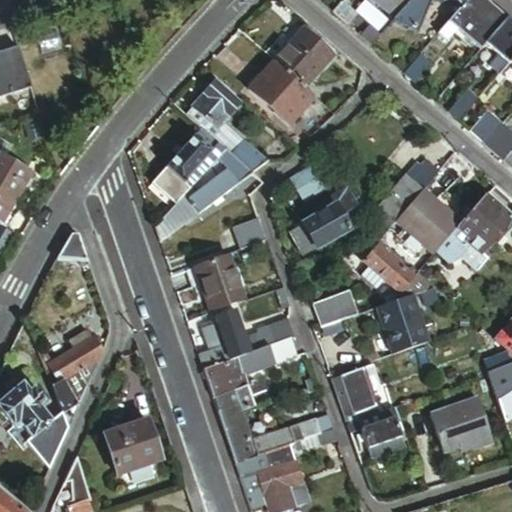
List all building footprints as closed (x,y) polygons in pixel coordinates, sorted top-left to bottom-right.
[(375,0),(395,17),(409,1),(409,0),(375,0)] [(409,0),(409,1),(420,10),(429,0),(409,0)] [(506,19),(484,0),(467,0),(460,8),(439,33),(435,37),(444,45),(454,33),(477,52),(484,45),(506,19)] [(511,58),(511,24),(506,19),(484,45),(496,56),(506,65),(509,61),(511,58)] [(272,62),(302,88),(331,55),(301,29),(272,62)] [(371,45),(375,41),(368,35),(364,39),(371,45)] [(0,98),(30,89),(18,50),(0,55),(0,98)] [(431,64),(420,55),(403,75),(414,84),(431,64)] [(487,66),(497,75),(506,65),(496,56),(487,66)] [(288,127),(313,98),(302,88),(272,62),(247,91),(288,127)] [(214,83),(191,108),(216,131),(219,127),(222,125),(239,105),(214,83)] [(465,92),(447,113),(457,122),(475,101),(465,92)] [(191,108),(184,116),(201,131),(210,138),(216,131),(191,108)] [(489,108),(468,132),(483,144),(504,120),(489,108)] [(504,120),(483,144),(489,150),(510,126),(504,120)] [(239,144),(266,168),(269,167),(222,125),(219,127),(239,144)] [(511,127),(510,126),(489,150),(502,161),(511,150),(511,127)] [(225,152),(229,155),(239,144),(219,127),(216,131),(210,138),(225,152)] [(217,160),(225,152),(210,138),(201,131),(149,185),(172,207),(190,187),(217,160)] [(239,144),(229,155),(252,175),(266,168),(239,144)] [(511,150),(502,161),(511,169),(511,150)] [(252,175),(229,155),(225,152),(217,160),(225,172),(236,187),(252,175)] [(0,154),(0,226),(1,227),(13,206),(32,172),(0,154)] [(419,170),(405,157),(390,175),(400,183),(406,177),(410,180),(419,170)] [(217,160),(190,187),(195,194),(225,172),(217,160)] [(410,180),(422,191),(439,172),(427,162),(419,170),(410,180)] [(301,178),(317,170),(315,165),(299,173),(301,178)] [(327,188),(317,170),(301,178),(303,182),(311,196),(327,188)] [(205,209),(236,187),(225,172),(195,194),(205,209)] [(301,178),(299,173),(293,176),(292,177),(297,185),(303,182),(301,178)] [(421,193),(422,191),(410,180),(406,177),(400,183),(379,208),(395,222),(421,193)] [(304,199),(311,196),(303,182),(297,185),(304,199)] [(190,187),(172,207),(156,223),(162,241),(205,209),(195,194),(190,187)] [(507,200),(493,188),(484,198),(498,210),(507,200)] [(353,206),(343,190),(320,204),(324,211),(299,226),(287,234),(300,257),(312,250),(347,230),(338,215),(353,206)] [(460,225),(421,193),(395,222),(394,224),(431,257),(434,254),(460,225)] [(484,198),(460,225),(434,254),(445,263),(458,257),(474,271),(484,259),(478,254),(508,219),(498,210),(484,198)] [(17,208),(13,206),(1,227),(4,229),(17,208)] [(239,251),(266,241),(259,220),(232,229),(239,251)] [(78,234),(70,233),(61,248),(83,250),(78,234)] [(413,281),(411,280),(375,247),(361,262),(365,267),(383,282),(399,297),(406,289),(413,281)] [(79,262),(87,263),(83,250),(61,248),(55,260),(79,262)] [(247,301),(229,254),(197,266),(212,312),(219,311),(247,301)] [(383,282),(365,267),(358,275),(375,291),(383,282)] [(434,289),(417,274),(411,280),(413,281),(406,289),(399,297),(400,300),(413,296),(427,291),(434,289)] [(429,299),(441,295),(434,289),(427,291),(429,299)] [(339,321),(355,315),(356,315),(357,315),(349,291),(313,303),(320,327),(323,326),(324,326),(332,323),(338,321),(339,321)] [(378,318),(391,355),(428,342),(413,296),(400,300),(384,306),(381,307),(384,316),(378,318)] [(381,307),(375,309),(378,318),(384,316),(381,307)] [(221,330),(230,359),(232,358),(251,351),(236,309),(216,315),(218,322),(221,330)] [(511,316),(501,329),(511,338),(511,336),(511,316)] [(284,339),(299,333),(293,317),(274,324),(280,341),(284,339)] [(332,323),(324,326),(323,326),(326,334),(341,329),(338,321),(332,323)] [(221,330),(218,322),(203,327),(206,335),(221,330)] [(280,341),(274,324),(262,329),(263,333),(254,336),(259,348),(267,345),(272,344),(280,341)] [(511,338),(501,329),(493,339),(508,352),(511,355),(511,338)] [(211,349),(216,364),(219,363),(230,359),(221,330),(206,335),(211,349)] [(98,359),(101,352),(95,339),(92,341),(87,332),(70,341),(75,350),(48,365),(57,383),(63,379),(78,371),(98,359)] [(286,344),(284,339),(280,341),(272,344),(274,349),(286,344)] [(286,344),(274,349),(279,362),(297,356),(292,342),(286,344)] [(274,349),(272,344),(267,345),(259,348),(251,351),(232,358),(235,367),(238,376),(279,362),(274,349)] [(211,349),(199,353),(205,368),(216,364),(211,349)] [(489,373),(511,364),(511,355),(508,352),(484,360),(489,373)] [(230,359),(219,363),(222,371),(235,367),(232,358),(230,359)] [(83,380),(86,386),(98,359),(78,371),(83,380)] [(216,364),(205,368),(214,396),(229,392),(222,371),(219,363),(216,364)] [(511,379),(511,364),(489,373),(494,389),(511,379)] [(43,367),(51,386),(57,383),(48,365),(43,367)] [(359,370),(366,391),(376,387),(369,366),(359,370)] [(359,370),(331,380),(346,424),(357,420),(366,417),(364,412),(373,409),(366,391),(359,370)] [(83,380),(78,371),(63,379),(68,389),(83,380)] [(57,383),(51,386),(61,413),(62,414),(76,405),(68,389),(63,379),(57,383)] [(76,405),(78,404),(86,386),(83,380),(68,389),(76,405)] [(13,428),(14,427),(18,423),(31,438),(51,421),(37,406),(42,401),(31,388),(27,392),(21,383),(0,400),(0,412),(5,419),(8,422),(13,428)] [(249,385),(244,387),(250,407),(255,405),(249,385)] [(229,392),(214,396),(219,411),(233,406),(235,412),(240,411),(250,407),(244,387),(229,392)] [(316,417),(326,413),(317,389),(307,393),(305,393),(305,394),(314,418),(316,417)] [(511,389),(497,397),(504,418),(511,414),(511,389)] [(493,442),(476,395),(428,412),(441,448),(458,442),(468,438),(470,443),(472,450),(493,442)] [(62,414),(67,428),(77,406),(76,405),(62,414)] [(233,406),(219,411),(222,417),(235,412),(233,406)] [(360,429),(393,417),(390,408),(366,417),(357,420),(360,429)] [(235,412),(222,417),(236,462),(255,455),(250,441),(240,411),(235,412)] [(21,446),(49,469),(67,428),(62,414),(61,413),(51,421),(31,438),(27,442),(21,446)] [(5,419),(0,416),(0,440),(8,422),(5,419)] [(290,444),(322,432),(316,417),(314,418),(250,441),(255,455),(256,456),(290,444)] [(393,417),(360,429),(362,433),(364,439),(370,456),(403,444),(393,417)] [(357,420),(346,424),(349,433),(360,429),(357,420)] [(161,463),(148,422),(104,436),(117,477),(161,463)] [(18,423),(14,427),(27,442),(31,438),(18,423)] [(332,429),(322,432),(325,443),(336,439),(332,429)] [(463,446),(470,443),(468,438),(458,442),(460,447),(463,446)] [(458,442),(441,448),(443,453),(460,447),(458,442)] [(466,452),(472,450),(470,443),(463,446),(466,452)] [(296,461),(290,444),(256,456),(237,463),(242,479),(258,473),(294,462),(296,461)] [(89,492),(84,479),(77,461),(70,478),(75,481),(73,498),(80,495),(89,492)] [(294,462),(258,473),(265,495),(289,487),(302,483),(294,462)] [(242,479),(252,509),(268,504),(265,495),(258,473),(242,479)] [(279,511),(295,507),(289,487),(265,495),(268,504),(270,511),(279,511)] [(0,511),(25,511),(0,490),(0,511)] [(97,511),(90,491),(89,492),(80,495),(73,498),(68,500),(69,506),(70,511),(97,511)]
